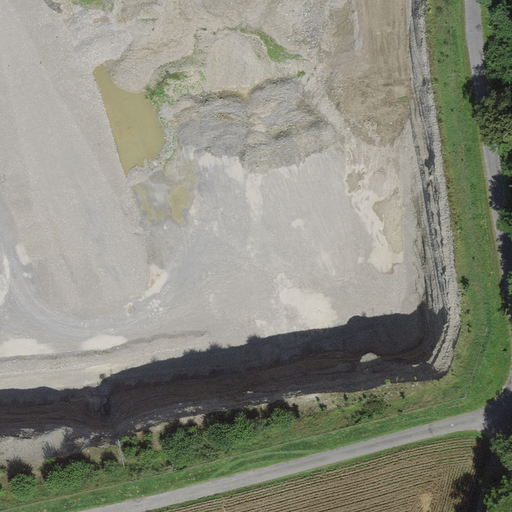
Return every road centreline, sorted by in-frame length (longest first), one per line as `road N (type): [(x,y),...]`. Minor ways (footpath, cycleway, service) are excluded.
road 1 (unclassified): [(72,511),(508,411)]
road 2 (unclassified): [(473,0),(511,290)]
